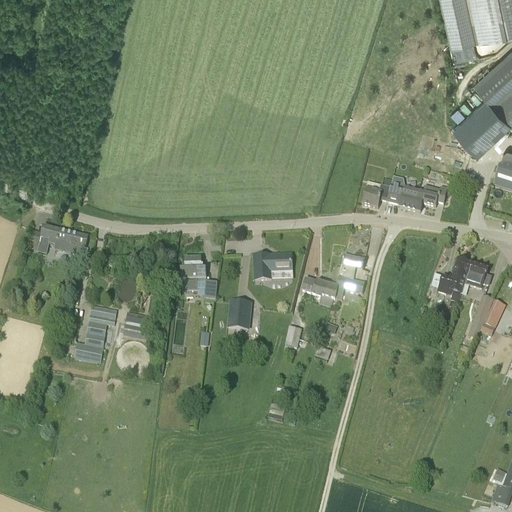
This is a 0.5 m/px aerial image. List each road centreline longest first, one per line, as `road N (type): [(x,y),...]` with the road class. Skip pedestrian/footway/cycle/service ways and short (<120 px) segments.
road 1 (unclassified): [(506,237),(375,219),(122,228),(0,186)]
road 2 (track): [(319,511),(376,269),(397,221)]
road 3 (track): [(33,201),(1,305),(35,321)]
